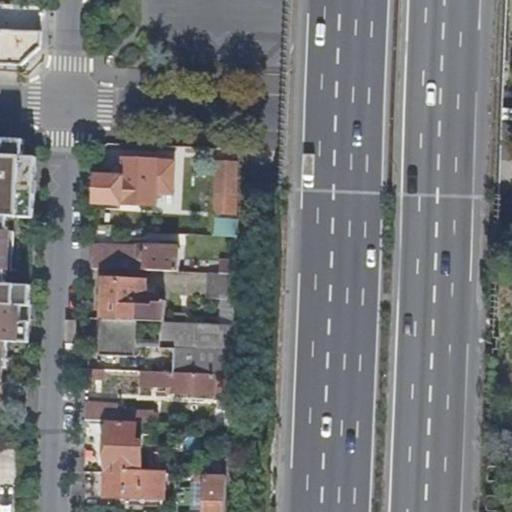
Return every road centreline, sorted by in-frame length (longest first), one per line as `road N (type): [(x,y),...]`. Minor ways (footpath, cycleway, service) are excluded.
road 1 (motorway): [(418,511),(440,0)]
road 2 (motorway): [(349,0),(328,511)]
road 3 (tertiary): [(70,103),(511,127)]
road 4 (residential): [(70,103),(50,511)]
